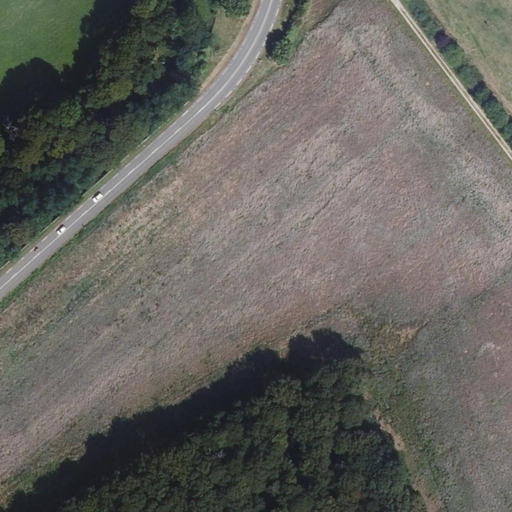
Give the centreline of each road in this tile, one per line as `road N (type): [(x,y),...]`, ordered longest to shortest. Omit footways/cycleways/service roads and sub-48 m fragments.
road 1 (secondary): [(271,0),(226,83),(0,288)]
road 2 (track): [(511,156),(388,0)]
